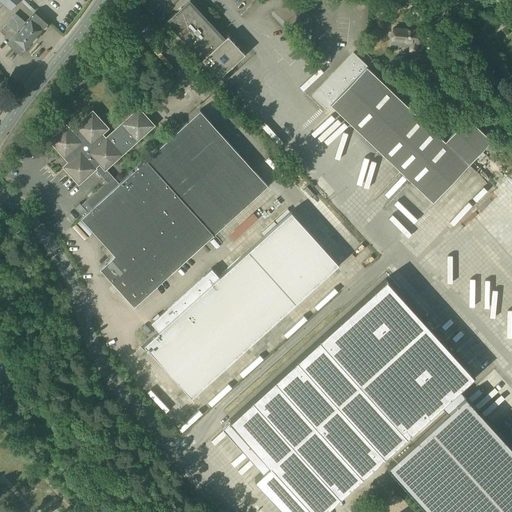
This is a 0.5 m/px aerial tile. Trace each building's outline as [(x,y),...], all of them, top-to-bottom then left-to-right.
[(0,0),(0,2),(1,2),(10,10),(18,0),(0,0)] [(181,9),(167,22),(218,77),(244,54),(227,36),(223,39),(193,7),(192,8),(189,5),(186,5),(181,9)] [(10,19),(34,40),(48,24),(35,13),(25,23),(14,13),(10,19)] [(34,40),(10,19),(5,24),(16,34),(8,44),(21,55),(34,40)] [(391,44),(401,45),(402,41),(410,42),(409,51),(416,52),(417,42),(418,43),(419,31),(393,28),(391,44)] [(432,51),(439,62),(444,59),(438,48),(432,51)] [(326,109),(330,104),(366,66),(352,53),(312,95),(326,109)] [(330,104),(432,202),(491,140),(467,118),(444,141),(366,66),(330,104)] [(81,205),(87,212),(119,183),(105,168),(153,125),(138,108),(105,138),(101,133),(107,128),(92,111),(75,126),(76,127),(71,131),(66,125),(49,140),(68,161),(63,166),(78,183),(94,168),(106,182),(81,205)] [(114,255),(109,260),(100,268),(133,306),(267,185),(199,110),(119,183),(87,212),(82,217),(81,218),(105,244),(114,255)] [(87,212),(81,205),(79,203),(74,208),(82,217),(87,212)] [(251,209),(225,233),(231,239),(257,216),(251,209)] [(158,331),(143,344),(191,396),(335,265),(290,211),(218,276),(210,268),(150,322),(158,331)] [(100,249),(109,260),(114,255),(105,244),(100,249)] [(384,279),(341,318),(229,420),(269,464),(254,478),(284,511),(321,511),(428,415),(438,407),(458,389),(472,375),(384,279)] [(128,369),(135,363),(130,357),(123,362),(128,369)] [(445,415),(387,467),(395,476),(427,511),(511,511),(511,448),(458,389),(438,407),(445,415)] [(506,431),(511,425),(511,418),(503,428),(506,431)]
